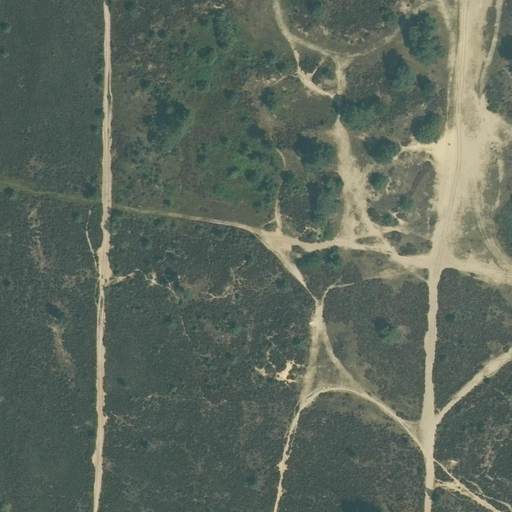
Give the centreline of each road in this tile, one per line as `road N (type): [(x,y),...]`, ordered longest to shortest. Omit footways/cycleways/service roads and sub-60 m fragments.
road 1 (track): [(89,511),(109,0)]
road 2 (track): [(351,382),(341,374),(314,293),(249,229),(0,185)]
road 3 (track): [(427,437),(469,0)]
road 4 (track): [(278,0),(309,85),(336,96),(347,168),(372,228),(399,252),(439,262)]
road 5 (track): [(249,229),(312,246),(399,252)]
